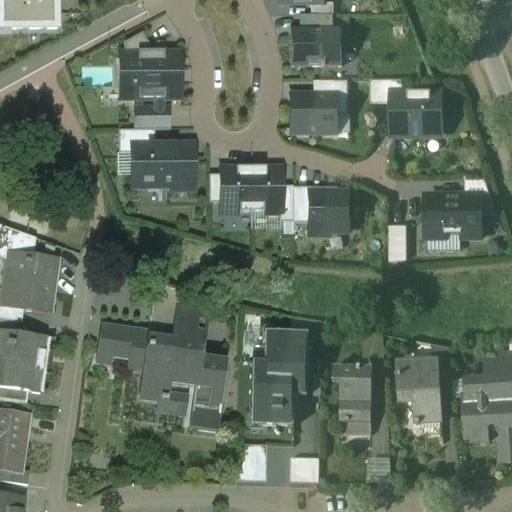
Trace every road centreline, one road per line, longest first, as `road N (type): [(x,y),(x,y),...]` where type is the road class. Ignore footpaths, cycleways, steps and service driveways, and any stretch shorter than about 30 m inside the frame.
road 1 (residential): [(57,511),(52,502),(82,274)]
road 2 (residential): [(173,0),(199,51),(207,133),(257,150)]
road 3 (residential): [(245,0),(270,74),(257,150)]
road 4 (residential): [(243,511),(202,499),(104,511)]
road 5 (residential): [(257,150),(389,189)]
